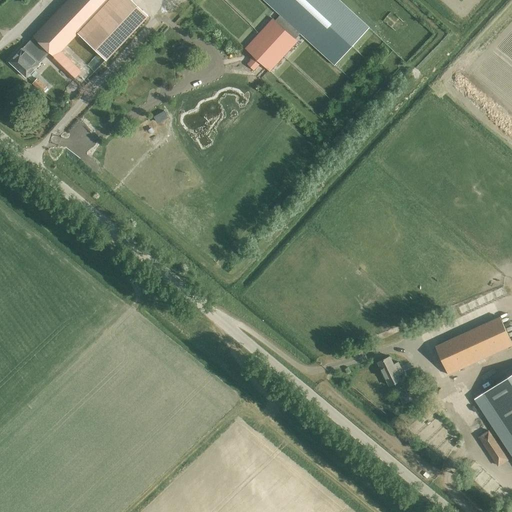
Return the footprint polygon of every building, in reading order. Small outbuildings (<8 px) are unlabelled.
[(70,0),(35,38),(29,43),(36,50),(32,53),(41,62),(50,53),(56,58),(54,60),(75,80),(81,73),(60,54),(80,33),(108,60),(149,17),(131,0),(70,0)] [(340,0),(262,0),(279,15),(300,34),(335,67),(370,28),(340,0)] [(247,64),(254,70),(261,63),(270,72),(298,41),(272,18),(244,48),(254,57),(247,64)] [(29,43),(11,63),(27,78),(41,62),(32,53),(36,50),(29,43)] [(47,87),(37,78),(32,84),(42,92),(47,87)] [(71,83),(80,91),(83,88),(74,80),(71,83)] [(156,124),(165,120),(161,113),(152,117),(156,124)] [(511,343),(500,317),(435,346),(448,374),(511,345),(511,343)] [(390,356),(377,362),(389,386),(401,380),(399,375),(403,373),(398,362),(393,364),(390,356)] [(511,373),(482,393),(511,438),(511,373)] [(511,438),(482,393),(474,399),(493,427),(511,455),(511,438)] [(511,456),(511,455),(493,427),(479,437),(486,447),(497,464),(498,465),(511,456)]
